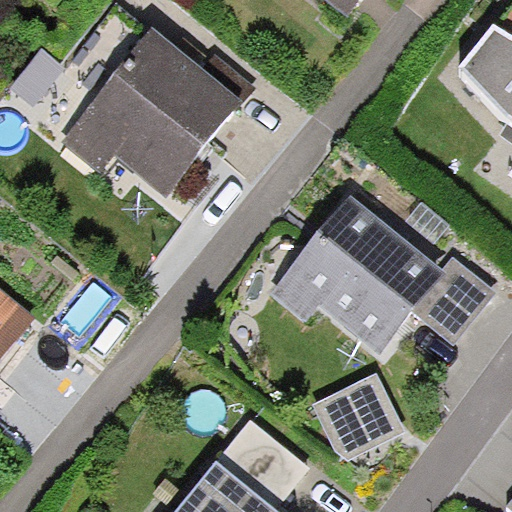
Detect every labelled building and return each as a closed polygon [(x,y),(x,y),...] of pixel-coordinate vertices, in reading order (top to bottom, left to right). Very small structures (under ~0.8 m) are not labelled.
[(315,0),(347,26),(368,0),(315,0)] [(243,105),(156,33),(62,147),(102,179),(119,157),(168,197),(243,105)] [(498,117),(511,126),(511,43),(494,33),(461,72),(498,117)] [(277,293),(309,319),(319,307),(376,355),(411,311),(440,277),(352,204),(277,293)] [(440,277),(411,311),(455,347),(498,295),(454,260),(440,277)] [(0,299),(0,362),(31,324),(0,299)] [(377,378),(313,409),(336,453),(348,462),(404,435),(377,378)] [(218,467),(271,511),(274,511),(309,471),(253,425),(218,467)] [(271,511),(218,467),(180,511),(271,511)]
